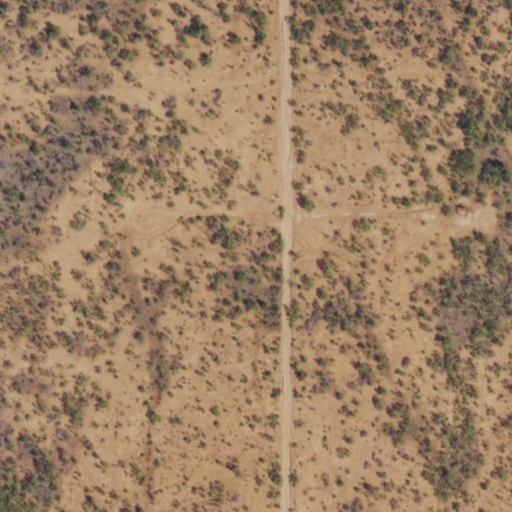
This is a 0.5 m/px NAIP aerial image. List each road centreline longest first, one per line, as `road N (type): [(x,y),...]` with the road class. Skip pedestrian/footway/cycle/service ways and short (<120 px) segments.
road 1 (track): [(86,511),(87,416),(104,340),(161,286),(230,275),(430,210)]
road 2 (track): [(287,511),(267,0)]
road 3 (track): [(511,253),(467,238),(430,210),(327,0)]
